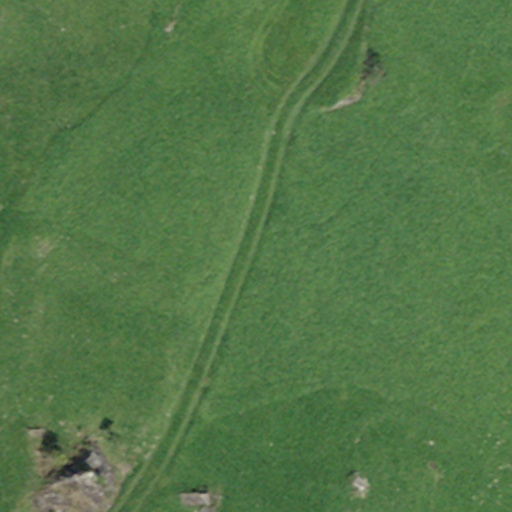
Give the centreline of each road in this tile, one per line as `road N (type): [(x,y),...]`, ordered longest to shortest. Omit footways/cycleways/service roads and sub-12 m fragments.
road 1 (track): [(129,511),(154,478),(278,149),(292,79)]
road 2 (track): [(358,0),(335,66),(314,81),(273,71),(269,52),(283,0)]
